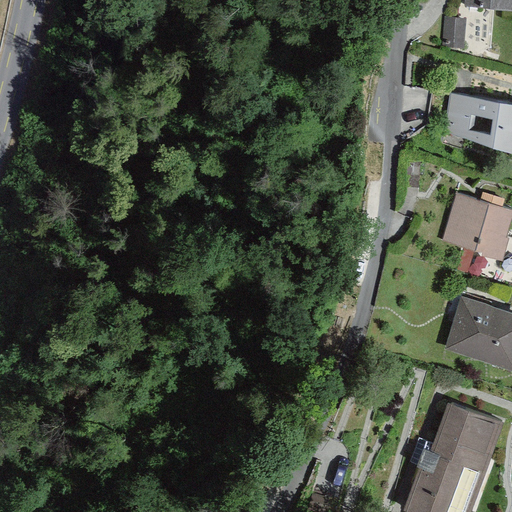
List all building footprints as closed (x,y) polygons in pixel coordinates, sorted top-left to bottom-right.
[(511,94),(456,81),(445,127),(511,143),(511,94)] [(406,146),(403,181),(421,182),(424,148),(406,146)] [(511,204),(453,189),(440,238),(493,252),(501,225),(511,227),(511,224),(511,204)] [(466,285),(449,344),(490,356),(493,345),(511,350),(511,309),(487,302),(490,292),(466,285)] [(445,393),(407,506),(425,511),(458,511),(484,436),(495,440),(505,413),(445,393)]
